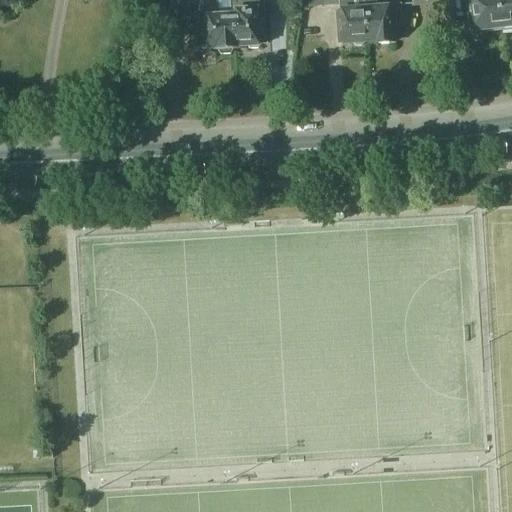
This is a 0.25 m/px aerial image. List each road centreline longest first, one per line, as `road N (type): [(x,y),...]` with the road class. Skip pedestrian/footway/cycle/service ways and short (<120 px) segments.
road 1 (primary): [(0,163),(292,150),(511,129)]
road 2 (track): [(115,128),(152,0)]
